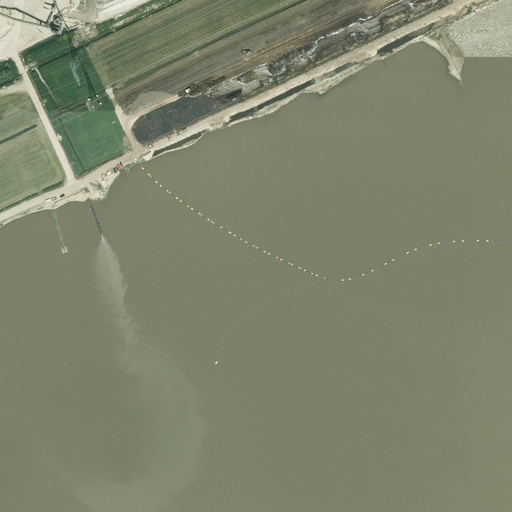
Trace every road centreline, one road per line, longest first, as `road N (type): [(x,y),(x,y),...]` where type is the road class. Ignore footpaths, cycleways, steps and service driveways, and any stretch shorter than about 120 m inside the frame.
road 1 (track): [(92,174),(463,0)]
road 2 (track): [(26,81),(74,184),(0,220)]
